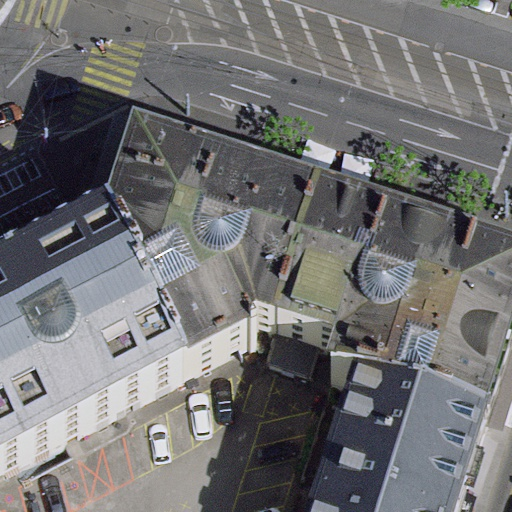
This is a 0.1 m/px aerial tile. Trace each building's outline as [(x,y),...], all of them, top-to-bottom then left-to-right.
[(258,335),(280,344),(321,214),(137,154),(113,230),(109,232),(189,385),(257,350),(250,339),(258,335)] [(362,396),(486,437),(511,352),(511,273),(321,214),(280,344),(320,355),(343,362),(335,387),(362,396)] [(0,483),(189,385),(109,232),(0,289),(0,483)] [(320,355),(280,344),(272,372),(311,384),(320,355)] [(325,511),(461,511),(486,437),(362,396),(325,511)]
